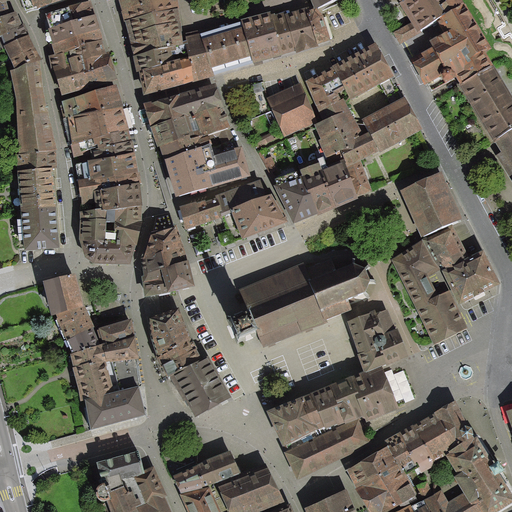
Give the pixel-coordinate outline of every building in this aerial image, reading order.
[(5,0),(0,0),(0,17),(10,14),(5,0)] [(21,0),(25,10),(58,0),(21,0)] [(91,0),(47,14),(51,28),(95,14),(91,0)] [(176,0),(120,0),(125,20),(178,7),(176,0)] [(400,43),(437,20),(467,4),(463,0),(401,0),(400,1),(411,22),(394,32),(400,43)] [(456,77),(459,83),(497,59),(467,4),(437,20),(443,32),(429,41),(432,47),(421,52),(423,57),(413,62),(424,83),(441,75),(445,83),(456,77)] [(178,7),(125,20),(128,33),(179,21),(178,7)] [(307,8),(285,14),(296,51),(318,45),(308,10),(307,8)] [(308,10),(318,45),(331,41),(323,15),(317,8),(308,10)] [(284,11),(241,22),(250,55),(253,63),(296,51),(285,14),(284,11)] [(10,14),(0,17),(0,33),(23,24),(16,12),(10,14)] [(51,28),(47,29),(52,44),(77,36),(100,29),(95,14),(51,28)] [(179,21),(128,33),(134,55),(171,46),(181,43),(179,21)] [(241,22),(201,33),(210,67),(250,55),(241,22)] [(23,24),(0,33),(0,34),(4,46),(29,35),(23,24)] [(103,38),(100,29),(77,36),(79,46),(101,39),(103,38)] [(213,76),(210,67),(201,33),(185,37),(186,42),(189,57),(195,81),(213,76)] [(29,35),(4,46),(14,69),(39,61),(29,35)] [(77,36),(52,44),(55,54),(47,56),(51,68),(53,67),(66,63),(63,53),(78,48),(80,48),(79,46),(77,36)] [(80,48),(78,48),(81,59),(81,60),(105,53),(101,39),(79,46),(80,48)] [(181,43),(171,46),(174,61),(189,57),(186,42),(181,43)] [(394,79),(375,45),(324,73),(325,76),(339,104),(341,108),(381,86),(394,79)] [(171,46),(134,55),(138,72),(174,61),(171,46)] [(81,60),(89,85),(115,78),(108,53),(105,53),(81,60)] [(174,61),(138,72),(144,94),(195,81),(189,57),(174,61)] [(66,63),(53,67),(61,93),(89,85),(81,60),(81,59),(66,63)] [(511,142),(511,84),(497,59),(459,83),(493,139),(504,139),(508,145),(511,142)] [(39,61),(14,69),(10,70),(16,98),(17,154),(55,150),(39,61)] [(339,104),(325,76),(308,84),(320,115),(339,104)] [(398,88),(394,79),(381,86),(385,95),(391,106),(404,99),(398,88)] [(221,104),(215,84),(145,105),(151,125),(186,115),(221,104)] [(268,99),(284,137),(317,123),(300,85),(268,99)] [(117,87),(59,103),(63,118),(121,102),(117,87)] [(391,106),(353,126),(368,156),(370,159),(377,156),(420,133),(404,99),(391,106)] [(121,102),(63,118),(69,142),(122,130),(127,129),(121,102)] [(221,104),(186,115),(193,136),(197,149),(201,148),(232,139),(221,104)] [(339,104),(320,115),(324,125),(345,115),(341,108),(339,104)] [(186,115),(151,125),(157,146),(160,146),(193,136),(186,115)] [(345,115),(324,125),(307,133),(316,155),(322,170),(335,164),(339,172),(353,164),(368,156),(353,126),(345,115)] [(122,130),(69,142),(74,159),(78,158),(127,148),(122,130)] [(271,132),(254,140),(257,147),(274,139),(271,132)] [(193,136),(160,146),(164,159),(197,149),(193,136)] [(201,148),(212,186),(249,175),(241,147),(235,148),(232,139),(201,148)] [(511,142),(508,145),(503,148),(511,162),(511,142)] [(127,148),(78,158),(80,179),(134,172),(131,147),(127,148)] [(197,149),(164,159),(175,196),(212,186),(201,148),(197,149)] [(55,150),(17,154),(18,170),(53,168),(56,169),(55,150)] [(261,152),(258,153),(273,182),(277,180),(272,172),(277,170),(273,158),(265,161),(261,152)] [(287,168),(292,179),(310,217),(350,201),(339,172),(335,164),(322,170),(316,155),(287,168)] [(353,164),(339,172),(350,201),(367,192),(353,164)] [(53,168),(18,170),(21,210),(56,207),(53,168)] [(134,172),(80,179),(82,207),(138,204),(134,172)] [(443,174),(402,192),(422,238),(463,220),(443,174)] [(275,186),(293,224),(310,217),(292,179),(275,186)] [(261,180),(216,195),(223,217),(232,213),(266,198),(261,180)] [(216,195),(180,207),(187,228),(223,217),(216,195)] [(232,213),(241,239),(285,222),(272,196),(266,198),(232,213)] [(138,204),(82,207),(79,235),(85,257),(91,261),(126,261),(134,242),(138,219),(138,204)] [(56,207),(21,210),(24,250),(59,247),(56,207)] [(232,213),(223,217),(227,231),(218,234),(222,246),(241,239),(232,213)] [(151,234),(145,256),(161,252),(182,246),(175,226),(151,234)] [(425,241),(394,260),(435,344),(466,329),(448,291),(439,295),(430,275),(443,269),(468,257),(454,228),(425,241)] [(161,252),(165,267),(186,261),(182,246),(161,252)] [(468,257),(443,269),(460,303),(499,284),(482,250),(468,257)] [(145,256),(141,257),(144,276),(146,297),(168,292),(162,268),(165,267),(161,252),(145,256)] [(360,268),(347,263),(330,270),(325,259),(303,268),(301,264),(234,294),(240,311),(224,318),(233,338),(250,331),(258,351),(322,324),(321,321),(347,310),(343,301),(362,293),(366,281),(360,268)] [(193,285),(186,261),(165,267),(162,268),(168,292),(193,285)] [(66,274),(33,282),(42,314),(46,313),(75,305),(66,274)] [(84,325),(75,305),(46,313),(57,337),(84,325)] [(376,310),(348,321),(359,354),(357,354),(364,372),(367,372),(382,366),(408,356),(398,329),(396,330),(387,309),(377,313),(376,310)] [(175,310),(142,317),(148,347),(181,336),(175,310)] [(92,328),(96,343),(129,334),(126,318),(92,328)] [(91,341),(84,325),(57,337),(64,351),(91,341)] [(91,341),(64,351),(66,365),(97,362),(132,358),(129,334),(96,343),(93,344),(91,341)] [(181,336),(148,347),(153,363),(156,373),(157,375),(162,373),(190,360),(194,358),(181,336)] [(136,380),(132,358),(97,362),(107,396),(138,387),(136,382),(136,380)] [(190,360),(162,373),(185,413),(212,400),(190,360)] [(97,362),(66,365),(82,403),(107,396),(97,362)] [(383,368),(382,366),(367,372),(364,372),(361,372),(348,377),(364,416),(367,422),(399,408),(383,368)] [(364,416),(348,377),(311,393),(327,432),(358,419),(364,416)] [(107,396),(82,403),(90,431),(146,414),(140,393),(138,387),(107,396)] [(327,432),(311,393),(268,411),(285,450),(327,432)] [(440,411),(414,424),(426,460),(441,452),(457,443),(440,411)] [(327,432),(285,450),(297,479),(370,444),(358,419),(327,432)] [(426,460),(414,424),(383,441),(385,445),(401,473),(426,460)] [(471,434),(457,443),(441,452),(453,473),(448,476),(459,494),(471,511),(490,511),(511,501),(511,497),(497,475),(491,465),(471,434)] [(401,473),(385,445),(342,470),(352,491),(368,511),(391,511),(418,501),(401,473)] [(133,451),(88,462),(96,494),(119,486),(117,479),(124,477),(139,473),(133,451)] [(230,451),(210,459),(218,482),(239,473),(230,451)] [(218,482),(210,459),(196,465),(204,487),(210,485),(218,482)] [(495,462),(491,465),(497,475),(502,472),(505,470),(498,460),(495,462)] [(196,465),(174,476),(181,493),(204,487),(196,465)] [(150,469),(139,473),(124,477),(136,504),(140,503),(162,495),(150,469)] [(267,469),(219,487),(229,511),(256,511),(283,500),(267,469)] [(204,487),(181,493),(188,511),(221,511),(210,485),(204,487)] [(119,486),(96,494),(108,511),(125,511),(131,509),(119,486)] [(352,511),(343,490),(301,507),(302,511),(352,511)] [(471,511),(459,494),(433,507),(435,511),(471,511)] [(168,511),(162,495),(140,503),(142,508),(133,511),(168,511)] [(419,503),(410,508),(411,511),(435,511),(433,507),(431,502),(421,507),(419,503)]
